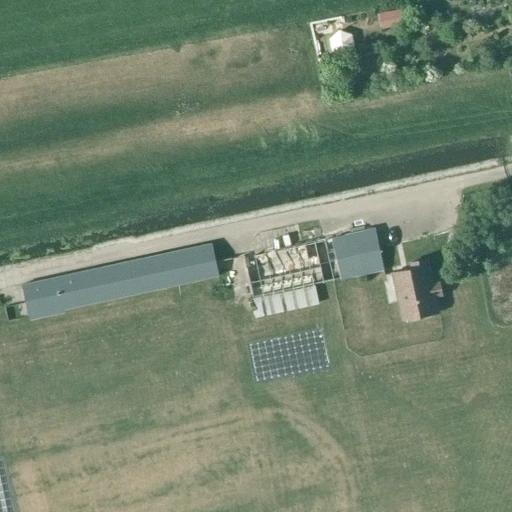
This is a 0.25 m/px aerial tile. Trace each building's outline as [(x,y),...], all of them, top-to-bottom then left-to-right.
[(401,11),(382,15),(385,27),(404,23),(401,11)] [(334,50),(330,54),(332,59),(344,54),(353,47),(352,37),(341,32),(333,39),(334,50)] [(292,225),(294,238),(330,234),(328,221),(292,225)] [(346,236),(245,257),(253,307),(256,318),(319,303),(315,285),(385,270),(380,246),(376,230),(372,231),(346,236)] [(32,282),(23,284),(30,318),(221,276),(213,243),(32,282)] [(412,268),(393,272),(403,320),(439,314),(436,296),(443,295),(441,283),(433,283),(428,259),(411,262),(412,268)]
